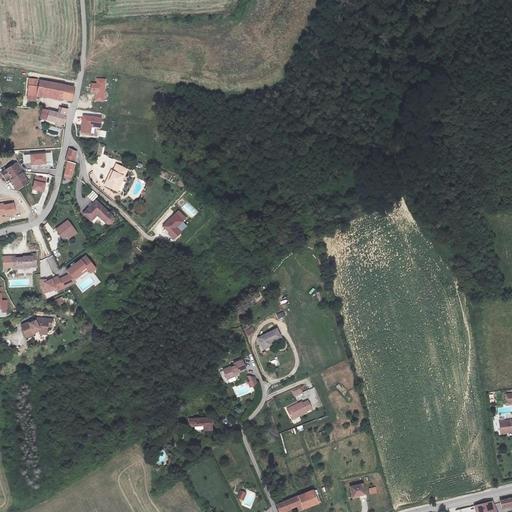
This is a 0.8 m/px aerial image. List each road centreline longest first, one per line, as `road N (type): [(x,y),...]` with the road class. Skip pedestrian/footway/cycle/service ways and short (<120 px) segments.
road 1 (unclassified): [(275,511),(243,436),(264,395),(250,358)]
road 2 (unclassified): [(84,0),(82,67),(67,140)]
road 3 (residential): [(151,239),(88,183),(80,152),(67,140)]
road 4 (unclassified): [(67,140),(56,195),(43,216),(0,233)]
